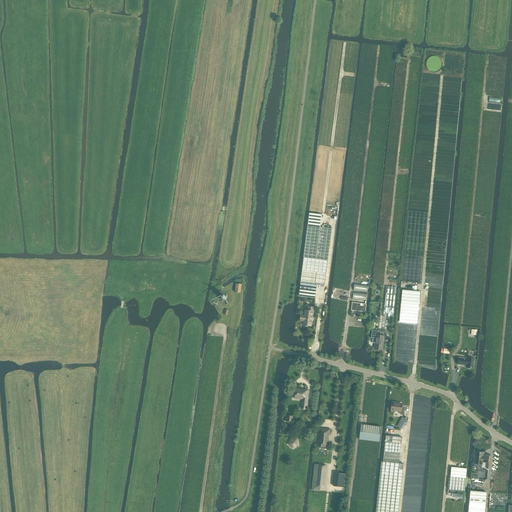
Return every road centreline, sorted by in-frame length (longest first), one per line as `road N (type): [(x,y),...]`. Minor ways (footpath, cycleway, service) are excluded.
road 1 (unclassified): [(511,443),(443,392),(296,354)]
road 2 (track): [(201,511),(220,328)]
road 3 (track): [(368,372),(349,511)]
